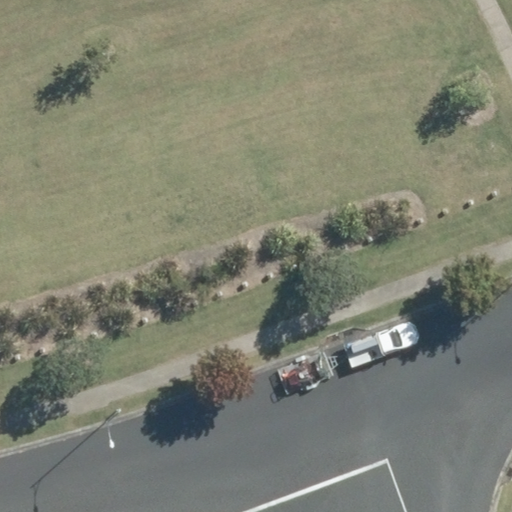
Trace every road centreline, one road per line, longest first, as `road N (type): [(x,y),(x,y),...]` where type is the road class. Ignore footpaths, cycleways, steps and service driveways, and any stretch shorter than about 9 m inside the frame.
road 1 (residential): [(0,495),(350,384)]
road 2 (residential): [(350,384),(511,326)]
road 3 (residential): [(399,511),(350,384)]
